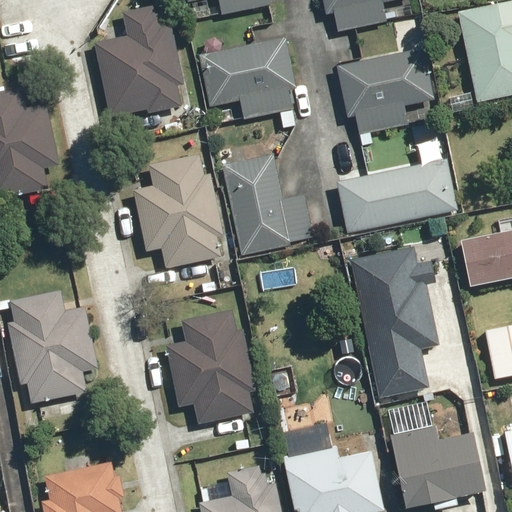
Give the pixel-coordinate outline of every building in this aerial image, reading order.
[(208,0),(216,0),(219,15),(271,6),(270,0),(185,0),(186,4),(208,0)] [(334,12),(339,31),(387,23),(384,6),(416,0),(415,0),(322,0),(325,14),(334,12)] [(511,0),(500,0),(457,10),(479,106),(511,98),(511,0)] [(162,26),(160,10),(126,15),(129,34),(96,39),(109,120),(182,108),(178,88),(191,86),(183,34),(175,36),(173,24),(162,26)] [(243,104),(245,120),(288,114),(285,93),(300,91),(293,41),(200,55),(208,109),(243,104)] [(406,106),(439,99),(428,46),(338,65),(349,119),(357,117),(361,137),(410,126),(406,106)] [(0,200),(48,191),(46,169),(59,168),(48,108),(27,110),(25,88),(0,92),(0,200)] [(285,200),(276,152),(226,162),(243,254),(317,241),(309,196),(285,200)] [(164,250),(168,269),(220,258),(216,235),(224,234),(213,173),(204,175),(201,158),(154,167),(158,188),(135,192),(146,253),(164,250)] [(449,159),(338,184),(350,234),(460,209),(449,159)] [(511,230),(462,241),(471,286),(511,277),(511,230)] [(417,247),(348,260),(375,402),(431,391),(426,369),(436,368),(432,346),(440,344),(429,286),(439,284),(435,264),(421,266),(417,247)] [(86,374),(101,371),(86,307),(68,311),(64,293),(9,305),(13,324),(4,326),(18,388),(29,385),(34,407),(91,394),(86,374)] [(184,342),(166,346),(179,409),(194,406),(199,430),(265,416),(247,329),(239,331),(235,311),(180,322),(184,342)] [(511,323),(487,328),(497,380),(511,377),(511,323)] [(411,403),(384,408),(388,431),(415,426),(411,403)] [(462,407),(441,408),(442,430),(463,429),(462,407)] [(438,426),(393,434),(407,511),(409,511),(487,498),(476,434),(440,440),(438,426)] [(510,456),(511,469),(511,431),(495,434),(499,458),(510,456)] [(288,459),(299,511),(381,511),(369,451),(333,458),(332,450),(288,459)] [(123,511),(120,497),(128,495),(123,473),(116,474),(113,461),(44,476),(49,498),(42,499),(44,511),(123,511)] [(200,500),(202,511),(288,511),(282,480),(270,482),(267,466),(230,473),(234,494),(200,500)]
